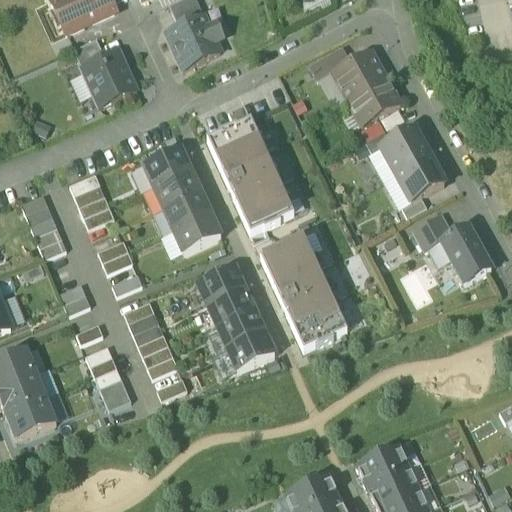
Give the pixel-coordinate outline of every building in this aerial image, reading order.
[(106,0),(65,0),(64,0),(51,0),(49,1),(53,11),(66,40),(115,18),(112,12),(106,0)] [(106,0),(112,12),(127,5),(124,0),(106,0)] [(196,0),(158,0),(155,1),(162,16),(168,13),(193,1),(196,0)] [(301,0),(303,17),(304,18),(335,1),(335,0),(301,0)] [(168,13),(178,35),(203,23),(193,1),(168,13)] [(167,40),(184,76),(220,60),(215,49),(222,45),(216,31),(208,34),(203,23),(178,35),(167,40)] [(73,56),(82,75),(105,64),(96,46),(73,56)] [(310,74),(318,88),(320,87),(332,81),(349,71),(342,57),(310,74)] [(84,79),(99,114),(135,97),(118,59),(105,64),(82,75),(84,79)] [(332,81),(348,109),(386,87),(370,59),(349,71),(332,81)] [(99,114),(84,79),(69,85),(85,120),(99,114)] [(336,115),(348,109),(332,81),(320,87),(336,115)] [(361,132),(361,133),(400,112),(386,87),(348,109),(352,117),(361,132)] [(228,120),(234,133),(236,132),(236,133),(250,127),(243,113),(228,120)] [(349,138),(361,132),(352,117),(341,123),(349,138)] [(386,137),(404,128),(398,117),(380,127),(386,137)] [(30,138),(46,144),(51,132),(36,125),(30,138)] [(250,127),(236,133),(236,132),(234,133),(219,139),(220,140),(207,147),(250,241),(263,235),(264,237),(280,229),(279,228),(294,221),(288,209),(280,191),(281,191),(275,178),(274,178),(270,170),(271,170),(265,156),(264,157),(250,127)] [(385,138),(379,127),(360,137),(366,149),(385,138)] [(444,192),(429,164),(413,137),(380,155),(396,183),(411,210),(444,192)] [(365,150),(371,160),(390,150),(385,139),(365,150)] [(358,167),(368,162),(371,160),(365,150),(353,157),(358,167)] [(143,172),(153,195),(190,178),(180,155),(143,172)] [(380,155),(371,160),(368,162),(383,189),(396,183),(380,155)] [(153,195),(143,172),(132,177),(142,200),(153,195)] [(153,195),(163,217),(200,200),(190,178),(153,195)] [(69,192),(74,204),(99,192),(94,181),(69,192)] [(398,217),(401,215),(411,210),(396,183),(383,189),(398,217)] [(74,204),(79,215),(104,204),(99,192),(74,204)] [(152,221),(163,217),(153,195),(142,200),(152,221)] [(163,217),(173,239),(210,222),(200,200),(163,217)] [(21,211),(25,223),(48,213),(43,202),(21,211)] [(79,215),(83,226),(109,215),(104,204),(79,215)] [(288,209),(294,221),(304,216),(299,204),(288,209)] [(401,215),(407,225),(426,215),(421,205),(401,215)] [(25,223),(30,234),(52,224),(48,213),(25,223)] [(114,226),(109,215),(83,226),(88,237),(114,226)] [(163,217),(152,221),(162,243),(173,239),(163,217)] [(220,244),(210,222),(173,239),(184,261),(220,244)] [(414,237),(426,258),(428,257),(441,250),(441,249),(451,244),(439,223),(414,237)] [(30,234),(35,245),(57,235),(52,224),(30,234)] [(57,235),(35,245),(39,256),(61,246),(57,235)] [(451,267),(464,291),(491,277),(467,235),(451,244),(441,249),(441,250),(451,267)] [(315,238),(304,243),(312,261),(323,256),(315,238)] [(173,239),(162,243),(160,244),(171,267),(184,261),(173,239)] [(312,261),(304,243),(290,250),(289,248),(272,256),(273,257),(260,263),(303,358),(316,352),(317,353),(333,346),(333,344),(347,338),(347,337),(339,320),(333,307),(334,307),(328,294),(327,294),(323,287),(324,286),(318,273),(317,273),(312,261)] [(61,246),(39,256),(44,267),(66,257),(61,246)] [(98,259),(102,270),(128,259),(123,248),(98,259)] [(437,275),(451,267),(441,250),(428,257),(437,275)] [(133,270),(128,259),(102,270),(107,281),(133,270)] [(197,290),(207,313),(244,296),(234,273),(197,290)] [(137,281),(111,292),(116,303),(142,292),(137,281)] [(81,291),(59,301),(63,311),(85,302),(81,291)] [(207,313),(217,335),(254,318),(244,296),(207,313)] [(0,307),(0,309),(11,336),(27,329),(16,301),(0,307)] [(63,311),(67,322),(90,313),(85,302),(63,311)] [(0,340),(11,336),(0,309),(0,340)] [(124,320),(128,331),(154,320),(149,309),(124,320)] [(339,320),(347,337),(358,332),(350,315),(339,320)] [(217,335),(227,356),(264,340),(254,318),(217,335)] [(154,320),(128,331),(133,342),(158,331),(154,320)] [(158,331),(133,342),(138,353),(163,342),(158,331)] [(98,332),(76,341),(80,352),(102,343),(98,332)] [(203,341),(212,363),(227,356),(217,335),(203,341)] [(274,362),(264,340),(227,356),(237,379),(274,362)] [(138,353),(142,364),(168,353),(163,342),(138,353)] [(173,364),(168,353),(142,364),(147,375),(173,364)] [(107,354),(85,363),(90,374),(112,365),(107,354)] [(0,394),(36,380),(26,355),(0,365),(0,394)] [(237,379),(227,356),(212,363),(223,385),(237,379)] [(173,364),(147,375),(152,386),(177,375),(173,364)] [(112,365),(90,374),(94,385),(117,376),(112,365)] [(49,375),(36,380),(46,404),(59,399),(49,375)] [(117,376),(94,385),(99,396),(121,387),(117,376)] [(46,404),(36,380),(0,394),(0,409),(4,421),(46,404)] [(156,397),(161,408),(187,397),(182,386),(156,397)] [(131,409),(121,387),(99,396),(108,418),(131,409)] [(59,399),(46,404),(56,430),(69,425),(59,399)] [(46,404),(4,421),(15,447),(56,430),(46,404)] [(511,411),(499,419),(505,429),(505,428),(511,424),(511,411)] [(363,488),(365,494),(409,474),(399,452),(355,472),(358,478),(363,489),(363,488)] [(421,469),(409,474),(419,496),(430,491),(421,469)] [(383,511),(419,496),(409,474),(365,494),(370,503),(369,504),(373,511),(383,511)] [(284,500),(289,511),(318,511),(338,503),(336,498),(331,487),(328,481),(284,500)] [(440,511),(430,491),(419,496),(425,511),(440,511)] [(504,492),(487,501),(492,511),(510,503),(504,492)] [(425,511),(419,496),(383,511),(425,511)] [(272,506),(274,511),(289,511),(284,500),(272,506)] [(318,511),(342,511),(338,503),(318,511)]
